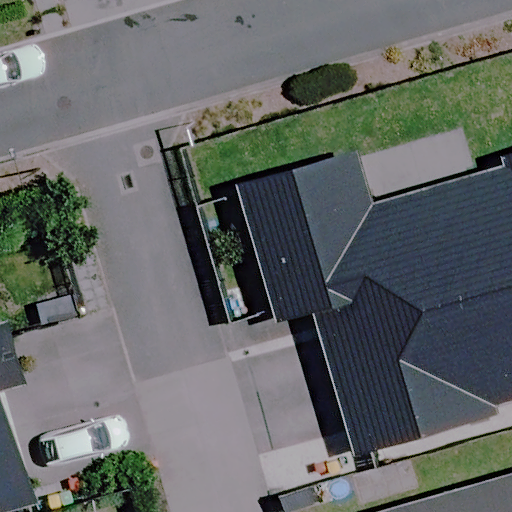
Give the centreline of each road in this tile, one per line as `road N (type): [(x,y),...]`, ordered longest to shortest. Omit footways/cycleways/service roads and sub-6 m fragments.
road 1 (residential): [(218,511),(93,77)]
road 2 (residential): [(93,77),(363,0)]
